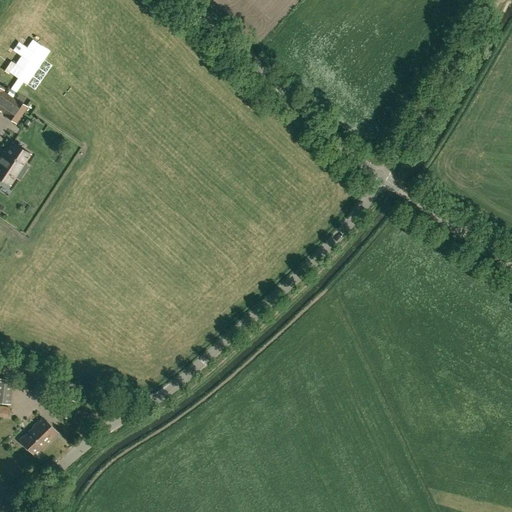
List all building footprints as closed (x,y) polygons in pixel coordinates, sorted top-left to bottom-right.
[(0,88),(0,110),(6,114),(5,115),(16,123),(27,107),(16,99),(16,100),(3,91),(0,88)] [(2,155),(0,157),(0,178),(1,179),(1,178),(10,184),(30,154),(24,151),(24,152),(17,147),(18,146),(12,143),(3,156),(2,155)] [(69,419),(75,401),(66,398),(60,416),(69,419)] [(0,405),(0,415),(8,416),(10,407),(0,405)] [(19,440),(35,455),(57,433),(42,417),(19,440)]
